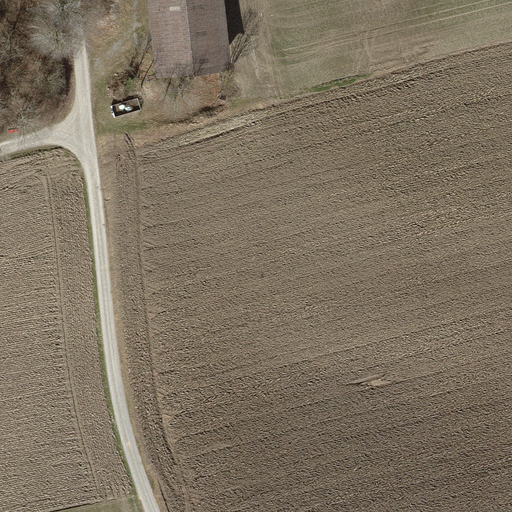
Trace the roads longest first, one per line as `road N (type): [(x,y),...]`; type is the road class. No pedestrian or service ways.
road 1 (track): [(152,511),(112,367),(85,124)]
road 2 (track): [(85,124),(72,0)]
